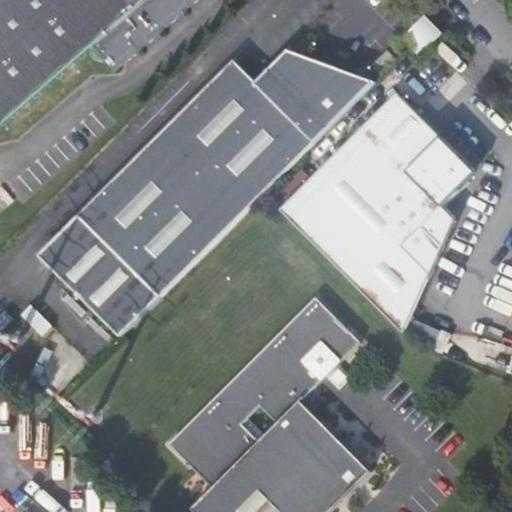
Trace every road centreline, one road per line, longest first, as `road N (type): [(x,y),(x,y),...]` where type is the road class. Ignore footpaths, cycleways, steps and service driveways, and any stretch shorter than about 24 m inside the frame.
road 1 (unknown): [(511,329),(482,309),(476,293),(511,179),(469,101),(472,79),(510,43)]
road 2 (unknown): [(209,0),(58,129),(0,166)]
road 3 (unknown): [(375,511),(417,468),(409,446),(370,401)]
